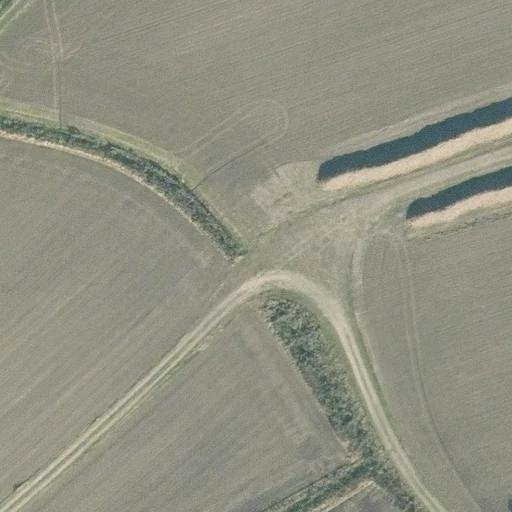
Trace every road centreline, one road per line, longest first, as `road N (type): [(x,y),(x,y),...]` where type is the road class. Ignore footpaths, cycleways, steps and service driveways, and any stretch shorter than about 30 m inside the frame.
road 1 (track): [(6,511),(258,283),(400,189),(511,151)]
road 2 (track): [(302,254),(403,473),(438,511)]
